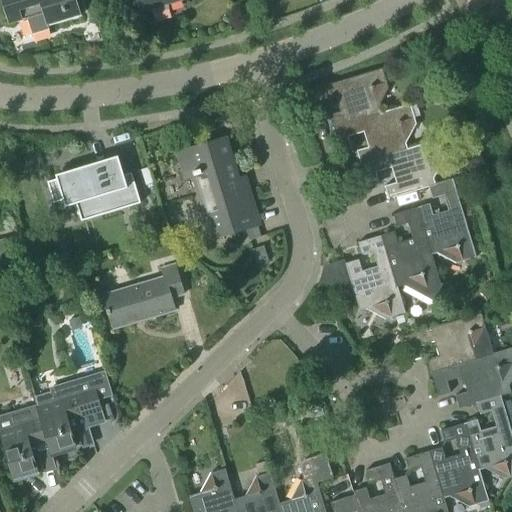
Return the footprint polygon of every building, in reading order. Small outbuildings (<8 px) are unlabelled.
[(1,0),(9,25),(28,20),(33,35),(49,30),(48,26),(81,16),(76,0),(1,0)] [(136,0),(140,13),(183,0),(136,0)] [(270,11),(256,15),(259,25),(273,21),(270,11)] [(328,116),(332,130),(379,115),(377,109),(387,89),(385,83),(381,69),(304,93),(312,117),(323,113),(320,102),(335,97),(339,113),(328,116)] [(332,130),(339,153),(351,149),(347,138),(363,133),(368,149),(357,153),(360,165),(406,151),(406,150),(403,139),(414,119),(410,106),(379,115),(332,130)] [(240,191),(225,141),(207,146),(207,149),(178,158),(183,176),(193,173),(212,232),(232,226),(234,232),(258,225),(247,189),(240,191)] [(435,186),(432,174),(441,154),(437,141),(406,150),(406,151),(360,165),(367,188),(379,184),(376,172),(391,168),(396,184),(385,187),(389,201),(429,189),(429,188),(435,186)] [(53,204),(63,201),(65,208),(76,205),(76,206),(78,206),(77,205),(89,202),(93,215),(126,205),(127,208),(140,204),(131,174),(124,176),(118,157),(55,176),(56,180),(47,183),(48,185),(50,184),(55,201),(53,202),(53,204)] [(433,215),(430,205),(417,209),(432,256),(432,255),(443,252),(462,263),(476,259),(452,180),(435,186),(429,188),(429,189),(432,199),(444,196),(449,210),(433,215)] [(394,232),(382,236),(397,283),(399,288),(404,287),(439,306),(446,304),(441,287),(432,255),(432,256),(417,209),(394,216),(397,228),(409,224),(413,239),(398,244),(394,232)] [(363,273),(359,260),(346,264),(351,279),(354,290),(361,312),(374,308),(393,318),(396,318),(403,315),(407,314),(397,283),(382,236),(358,243),(362,256),(373,252),(378,269),(363,273)] [(8,242),(0,244),(0,266),(14,263),(8,242)] [(264,247),(252,251),(257,267),(269,263),(264,247)] [(48,272),(44,258),(17,266),(21,280),(48,272)] [(103,296),(113,330),(175,312),(172,299),(184,295),(175,266),(161,270),(164,278),(103,296)] [(17,280),(14,269),(0,272),(0,275),(2,284),(17,280)] [(217,273),(213,276),(217,283),(222,280),(217,273)] [(354,290),(351,279),(338,283),(341,293),(354,290)] [(479,360),(493,356),(485,330),(480,314),(404,338),(411,363),(424,359),(421,348),(437,343),(442,358),(430,362),(434,375),(479,361),(479,360)] [(403,315),(396,318),(398,324),(405,322),(403,315)] [(511,383),(511,350),(493,356),(479,360),(479,361),(434,375),(441,398),(452,395),(448,384),(463,379),(468,394),(457,397),(461,410),(478,405),(478,404),(501,397),(501,398),(511,395),(510,388),(511,383)] [(53,393),(34,399),(37,406),(37,409),(47,441),(47,442),(51,454),(76,446),(71,429),(86,425),(87,427),(105,421),(98,399),(112,394),(105,373),(75,382),(51,389),(53,393)] [(482,433),(479,422),(466,425),(480,472),(481,472),(492,468),(511,478),(511,431),(501,398),(501,397),(478,404),(478,405),(482,417),(494,413),(498,428),(482,433)] [(47,441),(37,409),(37,406),(12,413),(0,417),(0,438),(12,478),(37,471),(30,446),(47,441)] [(466,425),(442,433),(446,444),(459,441),(464,456),(447,461),(443,449),(431,453),(446,499),(456,496),(476,507),(490,502),(481,472),(480,472),(466,425)] [(407,460),(411,472),(423,468),(427,483),(412,488),(409,477),(396,480),(396,481),(405,511),(450,511),(446,499),(436,468),(431,453),(420,456),(407,460)] [(326,511),(318,484),(335,479),(328,454),(306,461),(303,464),(302,468),(306,480),(303,481),(291,503),(281,506),(282,511),(326,511)] [(405,511),(396,481),(396,480),(392,465),(368,472),(372,484),(383,481),(388,495),(373,500),(372,500),(368,489),(355,493),(356,496),(333,503),(335,511),(405,511)] [(189,499),(193,511),(238,511),(235,503),(236,502),(226,470),(213,474),(202,495),(189,499)] [(281,511),(280,506),(281,506),(272,475),(257,479),(246,499),(236,502),(235,503),(238,511),(281,511)]
